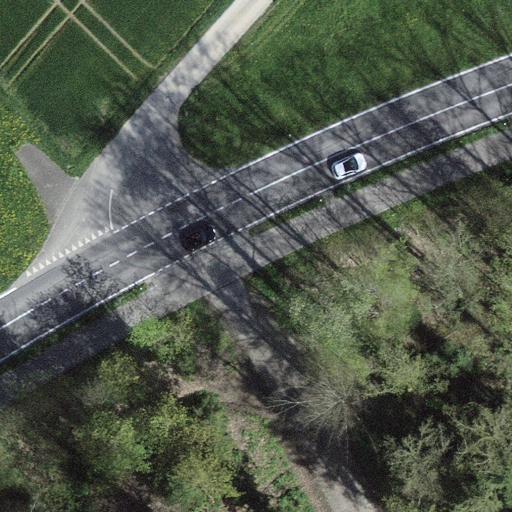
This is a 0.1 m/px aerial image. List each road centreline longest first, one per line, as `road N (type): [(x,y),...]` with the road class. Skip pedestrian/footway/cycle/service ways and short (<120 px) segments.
road 1 (track): [(352,511),(308,424),(207,271),(171,231),(148,143),(169,98),(256,0)]
road 2 (track): [(0,395),(207,271),(511,145)]
road 3 (secondary): [(0,322),(171,231),(511,84)]
